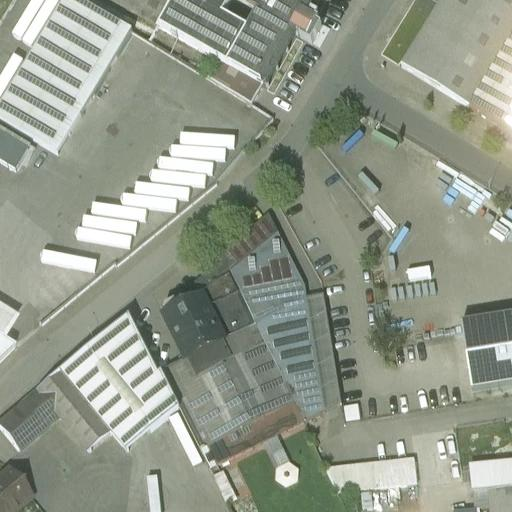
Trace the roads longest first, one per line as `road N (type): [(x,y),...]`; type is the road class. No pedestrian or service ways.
road 1 (residential): [(335,69),(283,141),(0,396)]
road 2 (residential): [(335,69),(511,181)]
